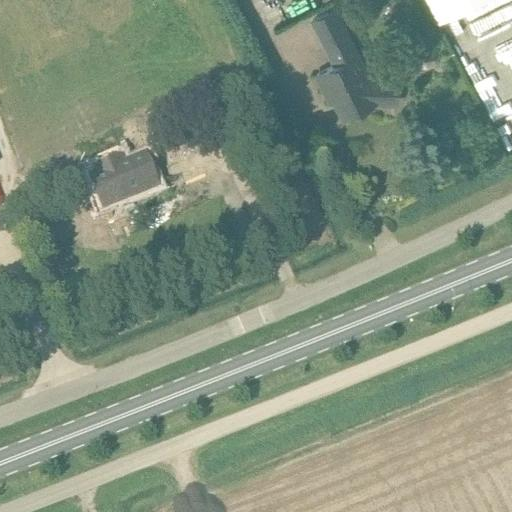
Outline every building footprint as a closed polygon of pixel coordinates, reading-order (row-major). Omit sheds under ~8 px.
[(427,0),(438,20),(477,0),(427,0)] [(371,79),(335,8),(314,19),(336,64),(315,75),(319,84),(329,102),(335,98),(344,115),(372,101),(372,102),(395,103),(396,77),(377,76),(371,79)] [(417,59),(435,60),(435,37),(418,37),(417,59)] [(507,125),(511,120),(511,100),(511,99),(496,112),(507,125)] [(90,179),(102,210),(156,189),(145,159),(122,168),(119,160),(95,169),(98,176),(90,179)]
